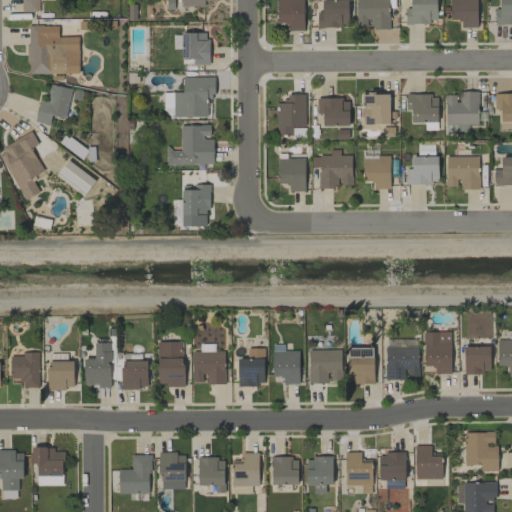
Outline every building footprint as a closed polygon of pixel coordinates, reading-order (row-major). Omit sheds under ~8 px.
[(20,0),(21,12),(38,11),(37,0),(20,0)] [(302,0),(275,0),(277,23),(287,23),(287,30),(303,30),(302,0)] [(347,0),(320,0),(321,11),(316,11),(316,27),(348,26),(347,0)] [(388,29),(387,0),(355,0),(356,26),(369,26),(369,29),(388,29)] [(436,22),(435,0),(409,0),(410,8),(405,8),(405,23),(436,22)] [(477,0),(449,0),(449,19),(461,19),(461,27),(477,27),(477,0)] [(494,8),(494,23),(511,23),(511,0),(498,0),(499,8),(494,8)] [(58,25),(27,25),(27,73),(78,73),(78,36),(58,36),(58,25)] [(208,64),(207,32),(180,32),(181,59),(193,59),(193,65),(208,64)] [(173,92),(173,116),(206,117),(206,97),(214,97),(214,77),(182,76),(182,92),(173,92)] [(34,122),(49,124),(51,115),(65,118),(71,88),(50,84),(47,101),(38,100),(34,122)] [(478,91),(457,91),(457,95),(445,94),(444,124),(477,125),(478,91)] [(172,112),(172,93),(163,93),(163,112),(172,112)] [(390,124),(389,93),(361,93),(362,124),(390,124)] [(276,103),(276,135),(290,135),(290,126),(304,126),(304,94),(287,94),(287,103),(276,103)] [(437,122),(437,94),(406,95),(406,110),(411,109),(411,122),(437,122)] [(494,108),(500,109),(500,121),(511,120),(511,94),(494,94),(494,108)] [(316,99),(316,113),(322,113),(322,126),(348,125),(348,98),(316,99)] [(179,125),(180,150),(165,150),(165,164),(213,163),(212,137),(209,137),(209,124),(179,125)] [(30,148),(37,144),(31,132),(0,148),(0,156),(23,200),(38,192),(30,178),(43,171),(30,148)] [(318,168),(318,188),(337,188),(337,185),(351,185),(352,155),(339,155),(339,150),(329,149),(329,156),(311,155),(310,168),(318,168)] [(437,155),(410,156),(411,169),(405,169),(405,184),(437,183),(437,155)] [(445,155),(445,186),(458,186),(458,189),(477,189),(478,156),(445,155)] [(511,156),(500,157),(500,169),(494,169),(494,184),(511,183),(511,156)] [(304,191),(304,157),(277,158),(278,184),(288,183),(288,191),(304,191)] [(389,188),(389,157),(362,157),(362,181),(373,181),(373,189),(389,188)] [(181,226),(205,226),(205,210),(209,210),(209,186),(181,186),(181,226)] [(450,331),(422,331),(423,365),(434,365),(434,373),(451,373),(450,331)] [(511,339),(497,339),(496,366),(508,366),(508,372),(511,372),(511,339)] [(182,385),(183,342),(157,341),(156,385),(182,385)] [(110,385),(109,342),(94,342),(94,358),(83,358),(83,385),(110,385)] [(224,383),(224,350),(214,351),(214,343),(199,344),(199,351),(190,351),(191,382),(204,382),(204,384),(224,383)] [(385,347),(385,379),(405,379),(405,377),(418,377),(417,346),(385,347)] [(464,373),(490,372),(490,346),(463,347),(464,373)] [(373,383),(373,347),(346,348),(347,384),(373,383)] [(237,385),(264,384),(263,348),(247,348),(247,358),(236,358),(237,385)] [(340,349),(308,350),(308,383),(328,383),(328,380),(341,380),(340,349)] [(272,376),(282,376),(282,384),(299,384),(298,350),(271,350),(272,376)] [(38,387),(38,352),(21,352),(21,355),(9,356),(10,378),(20,377),(20,387),(38,387)] [(72,360),(47,361),(47,389),(73,389),(72,360)] [(147,360),(121,360),(120,388),(146,388),(147,360)] [(464,465),(479,464),(480,471),(497,470),(497,446),(486,447),(486,442),(493,442),(493,432),(463,432),(464,465)] [(415,479),(441,478),(441,456),(430,456),(430,445),(414,445),(415,479)] [(36,485),(62,485),(63,451),(54,451),(54,447),(31,447),(31,463),(37,463),(36,485)] [(22,450),(0,450),(0,498),(17,498),(17,478),(22,478),(22,450)] [(184,453),(159,452),(159,489),(184,489),(184,453)] [(258,452),(242,452),(242,463),(231,463),(231,485),(258,485),(258,452)] [(345,485),(360,485),(360,493),(371,493),(370,460),(360,461),(360,452),(344,452),(345,485)] [(378,453),(378,480),(405,479),(404,452),(378,453)] [(118,469),(118,492),(149,493),(149,454),(131,454),(130,469),(118,469)] [(297,484),(297,457),(271,457),(270,484),(297,484)] [(331,457),(305,457),(306,484),(312,484),(312,493),(325,493),(325,484),(332,484),(331,457)] [(214,485),(214,493),(223,492),(223,458),(197,458),(197,485),(214,485)] [(492,511),(492,501),(496,501),(495,481),(462,482),(462,511),(492,511)] [(251,486),(231,486),(231,493),(251,494),(251,486)]
